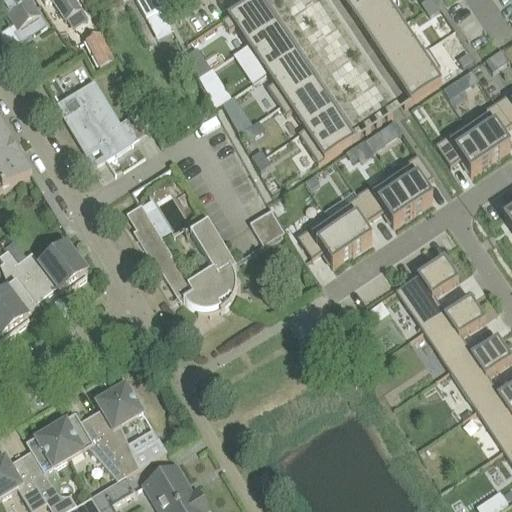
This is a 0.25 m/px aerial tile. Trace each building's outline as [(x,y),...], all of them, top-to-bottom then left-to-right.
[(42,19),(28,0),(0,0),(0,7),(19,35),(42,19)] [(52,3),(63,24),(81,14),(73,0),(40,0),(45,7),(52,3)] [(113,0),(117,5),(124,0),(134,0),(146,23),(154,39),(157,44),(173,35),(171,31),(163,15),(154,0),(113,0)] [(259,0),(222,25),(229,35),(235,31),(248,50),(278,30),(273,22),(266,11),(265,10),(262,6),(259,0)] [(339,0),(340,0),(347,10),(348,12),(351,16),(354,21),(384,0),(385,1),(386,0),(339,0)] [(384,0),(354,21),(359,29),(366,39),(367,40),(370,44),(373,49),(403,29),(385,1),(384,0)] [(431,1),(421,7),(425,14),(435,7),(431,1)] [(435,7),(425,14),(430,20),(440,14),(435,7)] [(403,29),(373,49),(378,57),(385,67),(386,68),(389,73),(392,77),(422,57),(421,56),(403,29)] [(29,59),(11,30),(0,37),(0,40),(16,67),(29,59)] [(278,30),(248,50),(267,79),(297,58),(292,50),(285,40),(284,39),(281,34),(278,30)] [(99,37),(83,45),(97,73),(113,65),(99,37)] [(422,57),(392,77),(397,86),(404,95),(405,97),(408,101),(411,107),(442,86),(435,76),(441,72),(427,52),(421,56),(422,57)] [(469,57),(459,64),(463,71),(473,64),(469,57)] [(297,58),(267,79),(273,88),(267,92),(280,111),(316,87),(311,78),(304,68),(303,67),(300,63),(297,58)] [(207,68),(197,75),(201,81),(211,75),(207,68)] [(479,84),(472,73),(465,78),(472,88),(479,84)] [(211,75),(201,81),(205,88),(215,81),(211,75)] [(68,121),(67,121),(90,160),(92,159),(91,158),(100,153),(106,165),(107,164),(132,149),(132,150),(133,150),(95,86),(94,87),(95,89),(76,101),(83,111),(68,121)] [(316,87),(280,111),(286,120),(292,116),(304,134),(305,135),(335,115),(330,107),(323,97),(322,95),(319,91),(316,87)] [(511,97),(496,108),(511,131),(511,130),(511,97)] [(233,101),(223,108),(227,115),(237,108),(233,101)] [(496,108),(465,129),(469,135),(491,166),(510,153),(501,139),(511,131),(496,108)] [(304,134),(298,138),(319,169),(355,144),(349,135),(342,125),(341,124),(338,120),(335,115),(305,135),(304,134)] [(0,197),(32,179),(0,125),(0,197)] [(249,146),(254,142),(247,133),(243,136),(249,146)] [(447,142),(436,150),(436,151),(450,172),(461,165),(471,180),(491,166),(469,135),(451,147),(447,142)] [(378,136),(364,145),(372,157),(386,148),(378,136)] [(360,162),(353,153),(347,157),(353,166),(360,162)] [(262,155),(252,161),(256,168),(266,161),(262,155)] [(418,160),(388,180),(413,218),(433,205),(423,190),(434,183),(420,162),(418,160)] [(266,161),(256,168),(261,175),(270,168),(266,161)] [(319,188),(314,180),(305,186),(310,194),(319,188)] [(388,180),(357,201),(373,224),(384,217),(393,231),(413,218),(388,180)] [(332,226),(331,227),(352,259),(372,246),(362,231),(373,224),(357,201),(357,202),(347,210),(350,214),(332,226)] [(153,203),(127,219),(137,235),(134,237),(160,281),(163,279),(168,287),(183,278),(167,252),(161,241),(172,234),(153,203)] [(254,226),(250,228),(263,250),(285,237),(272,215),(254,226)] [(308,235),(297,242),(298,243),(312,265),(323,257),(332,272),(352,259),(331,227),(332,226),(327,218),(306,232),(308,235)] [(183,278),(168,287),(177,302),(182,300),(189,310),(199,315),(205,316),(210,316),(215,314),(219,312),(222,314),(221,316),(231,307),(236,295),(237,291),(237,285),(235,280),(233,275),(237,273),(208,226),(191,236),(213,274),(189,288),(183,278)] [(10,258),(18,269),(44,302),(57,292),(60,297),(71,288),(74,292),(87,282),(84,278),(88,276),(67,248),(40,268),(32,258),(26,262),(18,251),(10,258)] [(18,269),(10,258),(8,256),(0,261),(0,262),(4,268),(1,270),(10,292),(0,298),(0,312),(17,335),(30,326),(27,322),(37,314),(34,310),(44,302),(18,269)] [(444,264),(396,296),(423,337),(447,321),(447,320),(434,301),(459,285),(444,264)] [(447,321),(423,337),(449,377),(474,360),(473,360),(461,341),(485,325),(471,303),(447,320),(447,321)] [(377,327),(390,318),(383,307),(369,316),(377,327)] [(0,342),(2,341),(5,345),(17,335),(0,312),(0,342)] [(474,360),(449,377),(476,417),(501,400),(500,399),(488,381),(511,365),(511,364),(498,343),(473,360),(474,360)] [(140,474),(167,458),(158,443),(133,458),(121,432),(144,418),(138,409),(140,405),(140,402),(138,399),(135,397),(131,397),(126,389),(96,406),(101,415),(91,421),(127,480),(127,481),(140,474)] [(315,390),(302,398),(309,410),(322,402),(315,390)] [(501,400),(476,417),(503,457),(511,450),(511,391),(500,399),(501,400)] [(89,452),(117,486),(127,480),(91,421),(81,427),(76,418),(51,433),(69,464),(89,452)] [(47,508),(49,511),(73,511),(77,510),(70,500),(67,501),(64,501),(61,500),(58,499),(56,496),(55,493),(55,490),(55,487),(57,484),(59,482),(53,473),(69,464),(51,433),(26,448),(31,457),(21,463),(48,508),(47,508)] [(511,450),(503,457),(511,470),(511,450)] [(29,511),(41,511),(47,508),(48,508),(21,463),(11,469),(5,461),(0,463),(0,504),(18,493),(29,511)] [(192,498),(176,471),(145,489),(158,511),(207,511),(198,495),(192,498)] [(127,480),(117,486),(92,501),(98,511),(114,511),(113,510),(135,496),(126,481),(127,481),(127,480)] [(501,498),(493,503),(499,511),(506,511),(509,510),(501,498)] [(98,511),(92,501),(77,510),(73,511),(98,511)]
